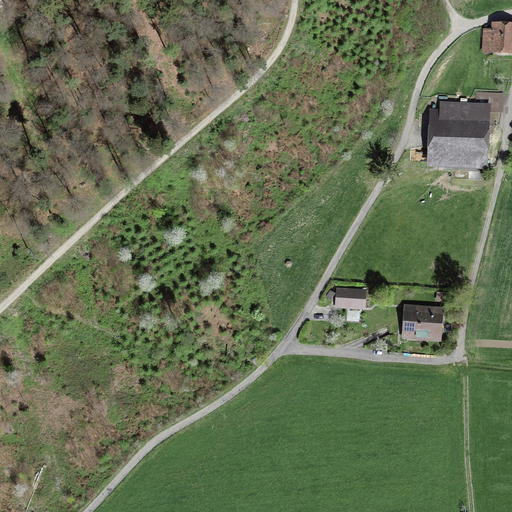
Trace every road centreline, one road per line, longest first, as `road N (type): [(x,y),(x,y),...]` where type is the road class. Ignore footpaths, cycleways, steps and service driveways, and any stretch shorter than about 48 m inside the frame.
road 1 (unclassified): [(511,13),(469,25),(432,58),(401,147),(272,358),(153,442),(86,511)]
road 2 (track): [(0,307),(281,54),(295,0)]
